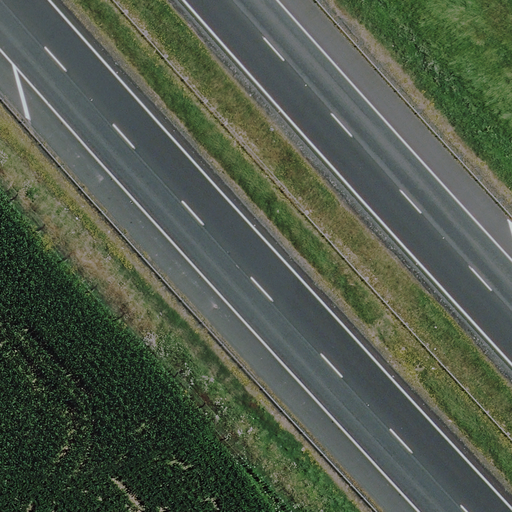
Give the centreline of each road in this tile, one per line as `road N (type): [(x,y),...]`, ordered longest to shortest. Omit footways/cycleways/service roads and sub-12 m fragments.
road 1 (motorway): [(447,511),(0,9)]
road 2 (motorway): [(226,0),(511,329)]
